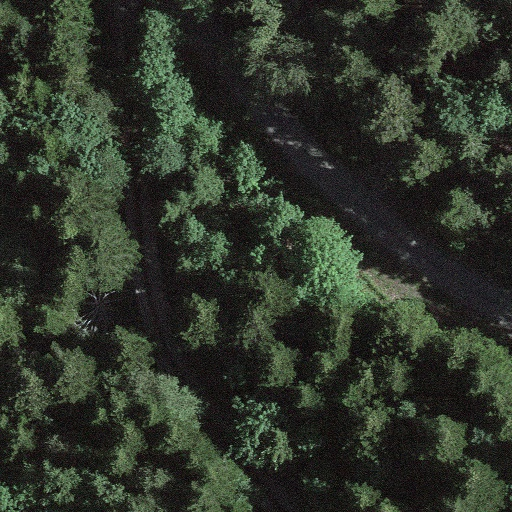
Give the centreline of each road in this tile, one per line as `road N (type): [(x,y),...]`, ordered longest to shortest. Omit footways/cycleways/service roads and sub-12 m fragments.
road 1 (track): [(273,511),(206,425),(148,319),(125,0)]
road 2 (unclassified): [(511,318),(433,274),(347,209),(177,0)]
